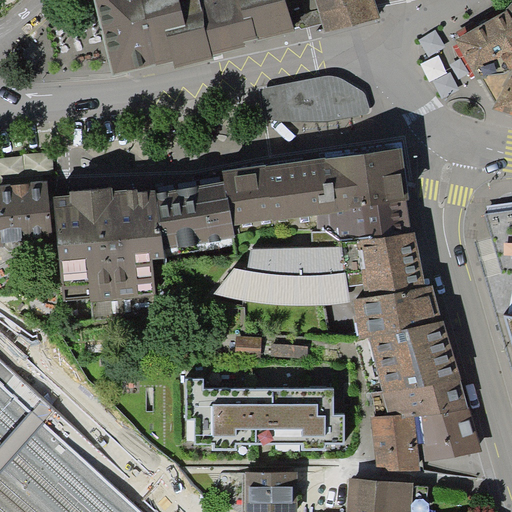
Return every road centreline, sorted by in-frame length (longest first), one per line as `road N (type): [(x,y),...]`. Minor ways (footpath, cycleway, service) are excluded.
road 1 (residential): [(0,113),(393,44)]
road 2 (tertiary): [(455,140),(445,236),(511,461)]
